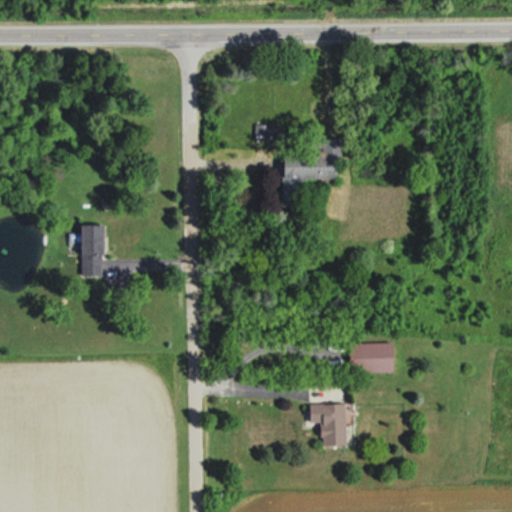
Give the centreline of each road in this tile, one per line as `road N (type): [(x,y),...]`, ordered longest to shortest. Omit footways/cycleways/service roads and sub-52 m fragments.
road 1 (residential): [(0,35),(511,22)]
road 2 (residential): [(194,511),(186,35)]
